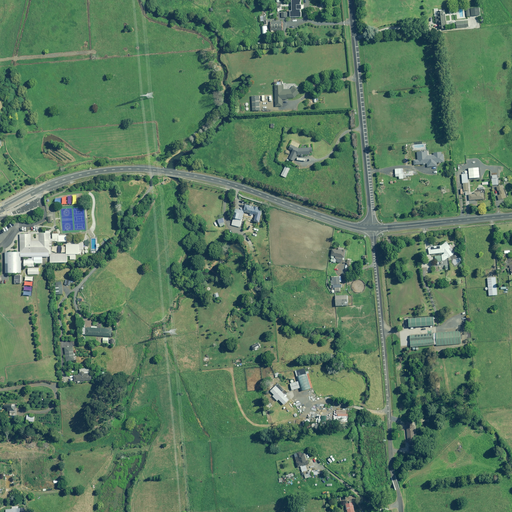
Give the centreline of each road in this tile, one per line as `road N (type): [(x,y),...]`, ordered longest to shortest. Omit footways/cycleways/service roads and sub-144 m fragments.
road 1 (tertiary): [(0,209),(54,182),(129,168),(221,181),(372,228)]
road 2 (unclassified): [(372,228),(400,511)]
road 3 (unclassified): [(372,228),(350,0)]
road 4 (tertiary): [(372,228),(511,215)]
